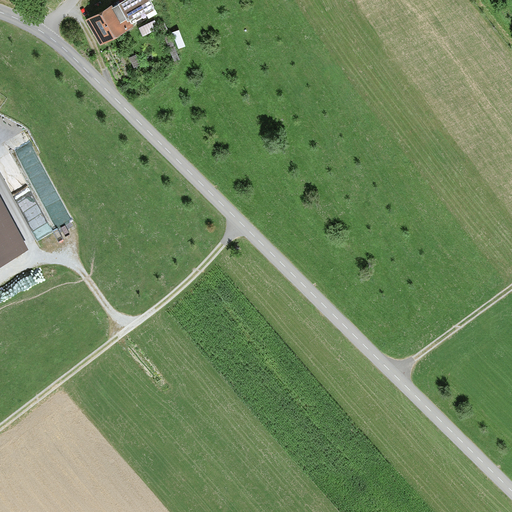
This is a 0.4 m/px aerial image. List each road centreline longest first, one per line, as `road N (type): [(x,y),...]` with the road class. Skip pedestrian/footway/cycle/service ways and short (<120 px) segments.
road 1 (tertiary): [(0,12),(77,60),(511,490)]
road 2 (track): [(0,427),(156,308),(241,223)]
road 3 (track): [(511,287),(394,373)]
road 4 (track): [(34,254),(73,261),(128,329)]
